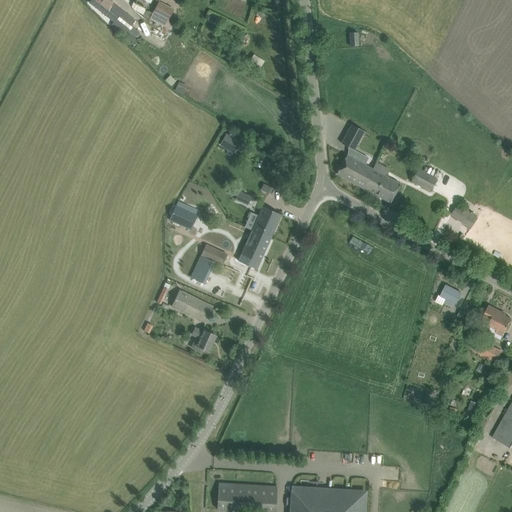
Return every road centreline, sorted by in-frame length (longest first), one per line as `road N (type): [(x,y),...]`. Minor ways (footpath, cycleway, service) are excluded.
road 1 (unclassified): [(144,511),(207,432),(323,190)]
road 2 (unclassified): [(511,289),(323,190)]
road 3 (unclassified): [(323,190),(303,0)]
